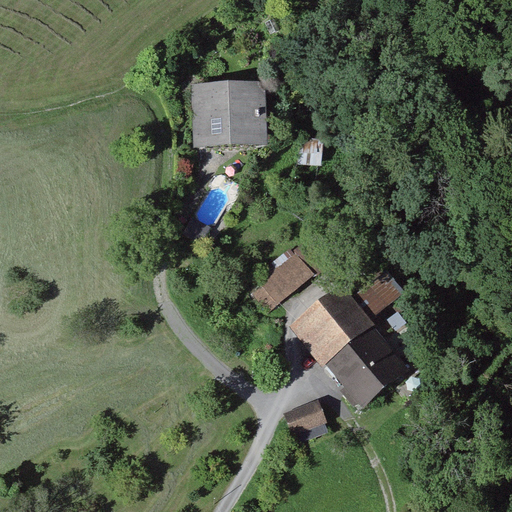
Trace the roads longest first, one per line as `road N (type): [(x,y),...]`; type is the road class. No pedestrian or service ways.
road 1 (track): [(224,511),(293,385),(281,334),(288,311),(370,253),(375,172),(403,112),(444,78),(511,66)]
road 2 (track): [(157,273),(168,159),(159,107),(127,88),(0,116)]
road 3 (track): [(275,411),(200,356),(169,315),(157,273)]
road 4 (track): [(293,385),(327,398),(347,417),(373,456),(391,511)]
road 5 (track): [(157,273),(215,158)]
